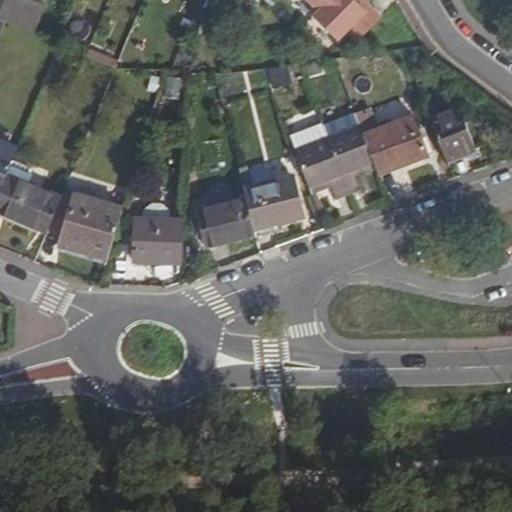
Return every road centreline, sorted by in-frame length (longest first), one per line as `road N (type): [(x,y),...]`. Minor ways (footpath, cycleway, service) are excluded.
road 1 (residential): [(511,364),(312,366)]
road 2 (residential): [(511,180),(329,256)]
road 3 (residential): [(329,256),(188,317)]
road 4 (residential): [(428,0),(459,57),(511,95)]
road 5 (residential): [(0,392),(120,382)]
